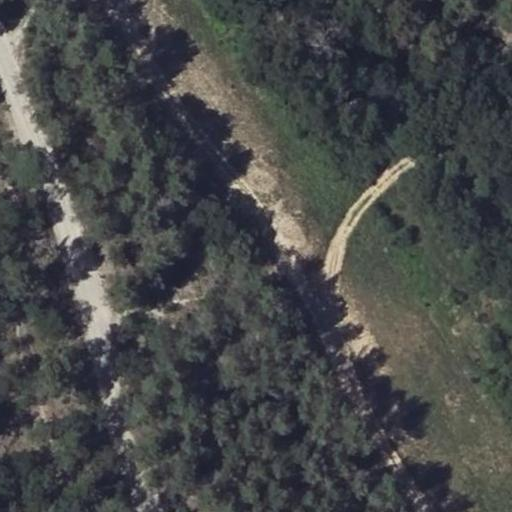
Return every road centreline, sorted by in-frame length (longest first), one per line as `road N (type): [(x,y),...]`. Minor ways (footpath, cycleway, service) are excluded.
road 1 (track): [(429,511),(398,478),(332,353),(328,268),(344,224),(441,134),(446,98),(382,0)]
road 2 (track): [(0,61),(79,246),(121,413),(171,511)]
